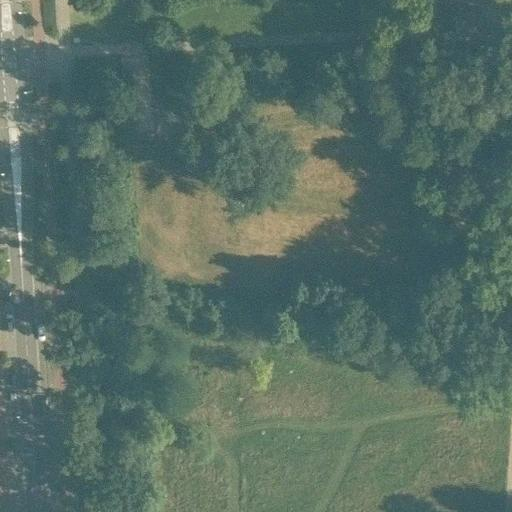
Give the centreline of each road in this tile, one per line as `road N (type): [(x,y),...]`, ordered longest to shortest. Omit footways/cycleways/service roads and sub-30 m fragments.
road 1 (secondary): [(37,511),(19,199)]
road 2 (secondary): [(19,199),(18,56)]
road 3 (secondary): [(0,80),(19,199)]
